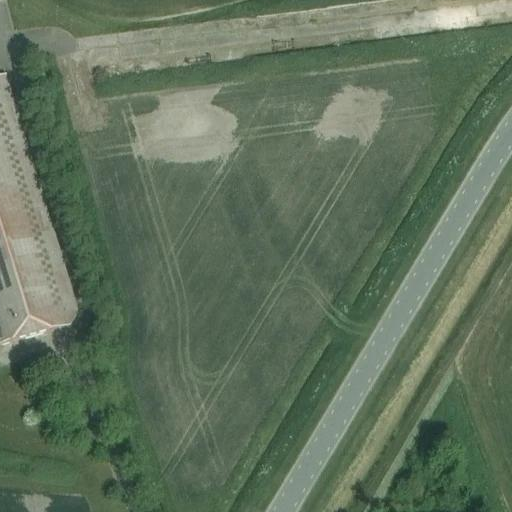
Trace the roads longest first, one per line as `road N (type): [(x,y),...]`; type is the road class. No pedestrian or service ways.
road 1 (track): [(511,3),(77,53),(57,43),(5,48),(0,17)]
road 2 (unclassified): [(280,511),(511,129)]
